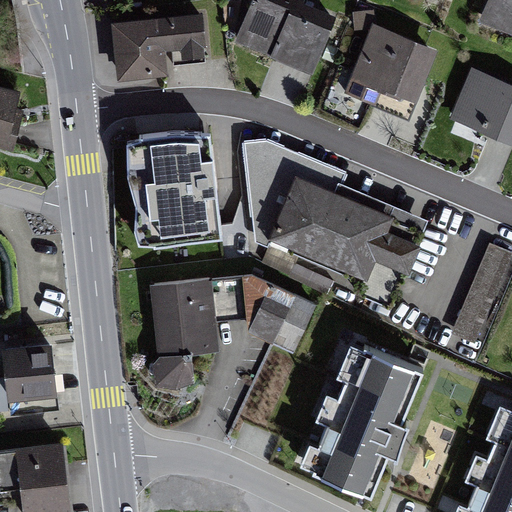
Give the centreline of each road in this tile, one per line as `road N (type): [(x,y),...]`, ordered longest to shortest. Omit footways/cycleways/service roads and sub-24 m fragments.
road 1 (residential): [(511,214),(220,101),(78,109)]
road 2 (secondary): [(113,456),(89,215)]
road 3 (residential): [(113,456),(183,456),(254,481)]
